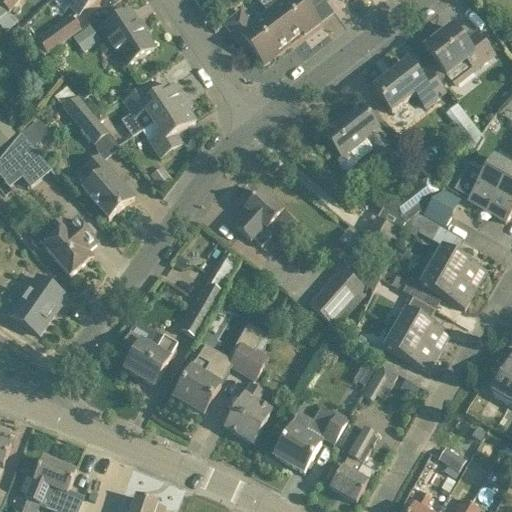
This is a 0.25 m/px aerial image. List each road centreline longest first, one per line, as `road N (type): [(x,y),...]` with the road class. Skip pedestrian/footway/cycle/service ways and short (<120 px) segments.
road 1 (residential): [(37,406),(221,157),(253,128)]
road 2 (unclassified): [(275,511),(37,406)]
road 3 (residential): [(378,511),(504,289)]
road 4 (residential): [(253,128),(422,0)]
road 5 (residential): [(253,128),(169,0)]
